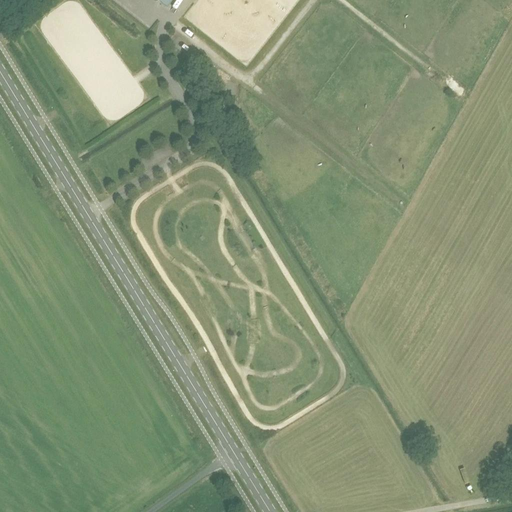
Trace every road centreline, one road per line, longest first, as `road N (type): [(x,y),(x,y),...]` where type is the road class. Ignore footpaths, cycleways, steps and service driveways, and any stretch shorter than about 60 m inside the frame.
road 1 (secondary): [(270,511),(0,73)]
road 2 (track): [(167,24),(404,203)]
road 3 (track): [(342,0),(465,95)]
